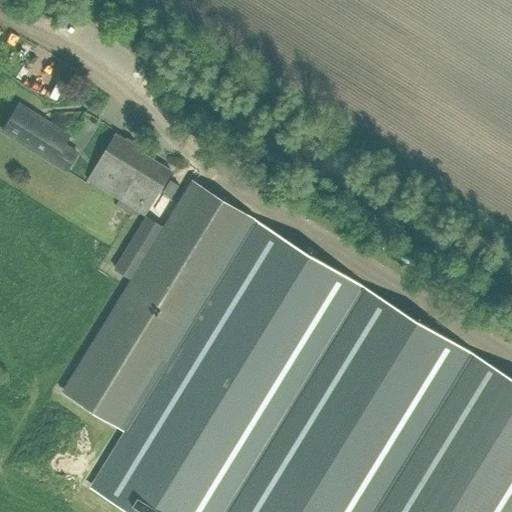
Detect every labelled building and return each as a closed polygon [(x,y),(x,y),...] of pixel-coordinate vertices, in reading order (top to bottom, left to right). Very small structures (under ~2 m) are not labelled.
[(69,135),(20,104),(3,130),(67,170),(77,153),(63,144),(69,135)] [(170,170),(114,136),(88,179),(144,213),(170,170)] [(179,184),(170,179),(162,191),(171,197),(179,184)] [(195,186),(68,389),(232,491),(358,287),(195,186)] [(511,511),(511,382),(365,291),(228,511),(511,511)]
